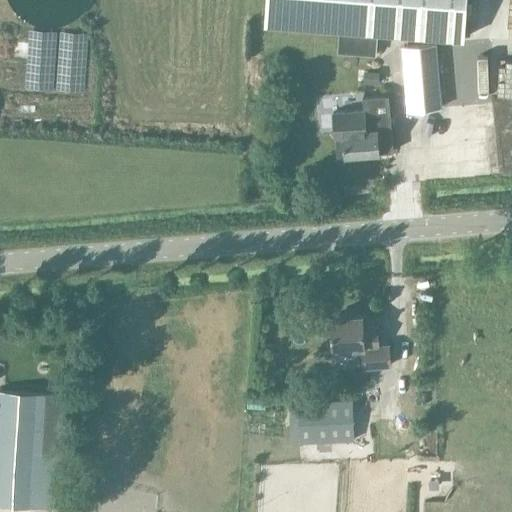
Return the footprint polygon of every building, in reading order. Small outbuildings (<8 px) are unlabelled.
[(5,0),(9,4),(14,9),(22,14),(30,17),(40,19),(51,18),(59,15),(66,11),(73,5),(77,0),(5,0)] [(265,0),(264,23),(317,27),(464,38),(467,0),(265,0)] [(401,47),(406,110),(441,108),(436,44),(401,47)] [(330,95),(315,94),(313,120),(328,121),(330,95)] [(364,109),(333,111),(335,137),(344,136),(345,155),(380,153),(380,152),(394,151),(392,126),(383,127),(383,118),(391,117),(390,95),(363,97),(364,109)] [(364,347),(365,367),(391,365),(389,344),(379,345),(378,326),(364,327),(362,314),(330,317),(333,350),(364,347)] [(355,390),(377,388),(375,368),(353,370),(355,390)] [(0,390),(0,503),(3,504),(65,507),(72,394),(0,390)] [(299,402),(300,442),(354,439),(353,399),(299,402)]
